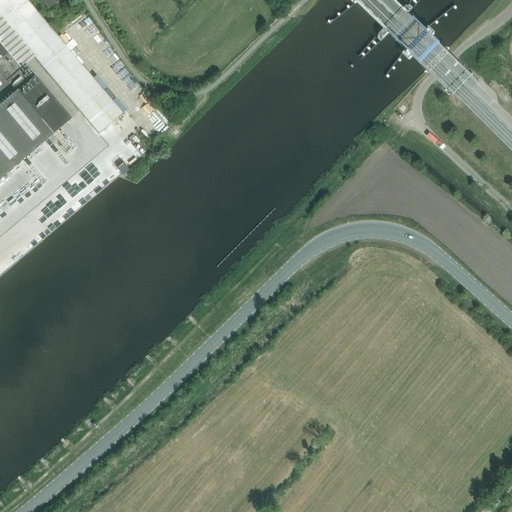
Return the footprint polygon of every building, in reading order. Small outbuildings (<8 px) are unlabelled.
[(25,0),(0,0),(0,16),(98,134),(122,115),(25,0)] [(41,0),(49,8),(58,0),(41,0)] [(404,8),(383,30),(387,35),(409,13),(404,8)] [(429,26),(402,54),(409,61),(436,33),(429,26)] [(0,178),(50,136),(70,119),(34,77),(25,65),(24,65),(20,60),(16,63),(0,44),(0,178)] [(134,169),(130,164),(124,170),(128,174),(134,169)] [(0,275),(33,245),(26,238),(48,217),(39,207),(14,230),(15,231),(0,245),(0,275)]
